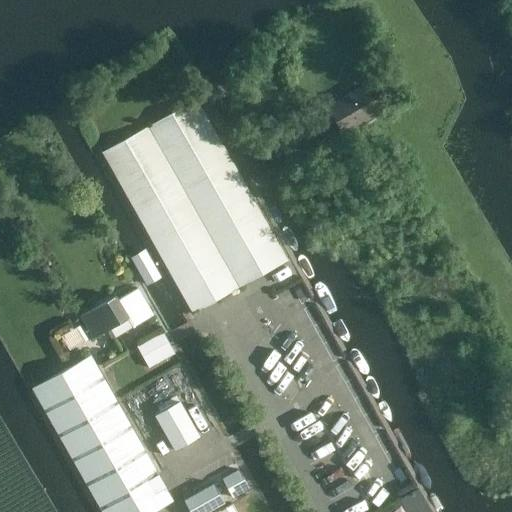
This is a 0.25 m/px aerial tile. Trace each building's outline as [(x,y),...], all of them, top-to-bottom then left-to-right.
[(343,132),(378,112),(363,86),(328,106),(343,132)] [(192,313),(287,260),(288,260),(196,98),(101,152),(192,313)] [(336,128),(314,141),(330,166),(350,154),(336,128)] [(147,282),(161,275),(148,246),(134,253),(147,282)] [(115,336),(152,315),(137,287),(117,298),(116,295),(81,315),(93,337),(110,327),(115,336)] [(70,346),(88,337),(81,323),(63,331),(70,346)] [(166,329),(139,341),(149,363),(176,351),(166,329)] [(101,511),(153,511),(173,501),(157,473),(158,473),(90,354),(31,388),(101,511)] [(175,451),(199,436),(179,401),(155,415),(175,451)] [(238,469),(222,478),(233,498),(249,488),(238,469)] [(190,511),(207,511),(225,503),(214,483),(184,500),(190,511)] [(236,511),(232,503),(216,511),(236,511)]
